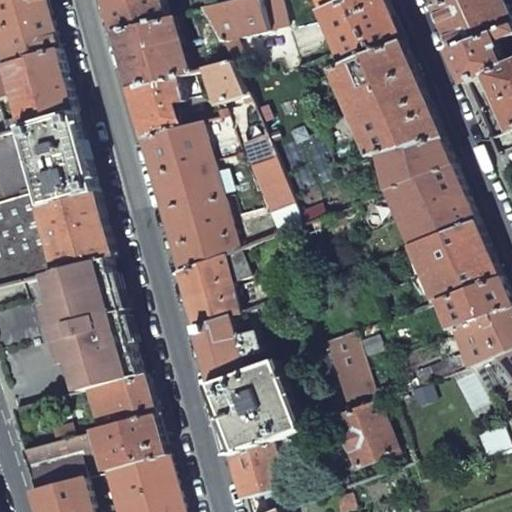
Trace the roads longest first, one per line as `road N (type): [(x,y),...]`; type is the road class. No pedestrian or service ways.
road 1 (secondary): [(221,511),(84,0)]
road 2 (residential): [(413,0),(511,234)]
